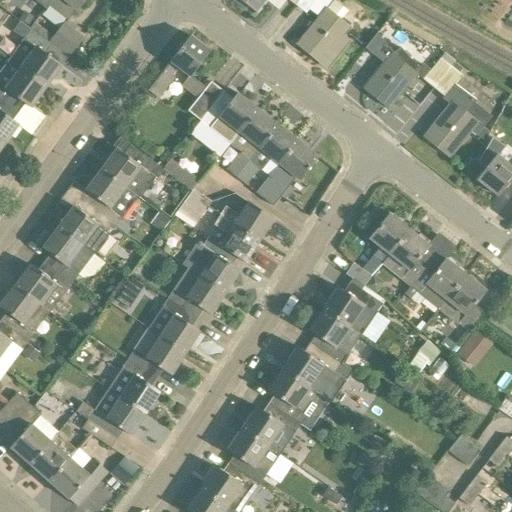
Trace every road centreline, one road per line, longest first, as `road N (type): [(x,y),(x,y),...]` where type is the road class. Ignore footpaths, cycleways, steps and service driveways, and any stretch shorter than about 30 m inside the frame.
road 1 (residential): [(139,511),(376,150)]
road 2 (unclassified): [(0,242),(173,0)]
road 3 (residential): [(376,150),(183,0)]
road 4 (residential): [(511,255),(376,150)]
